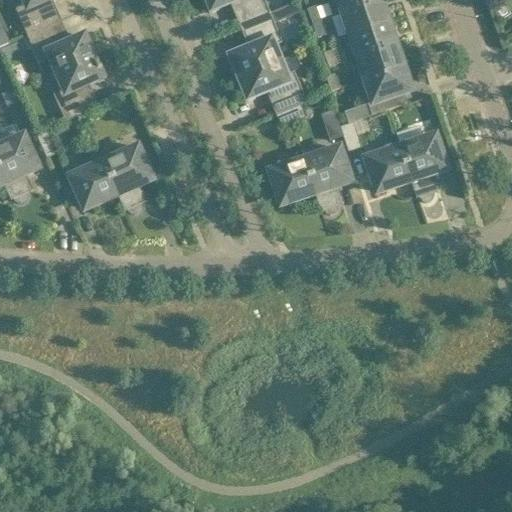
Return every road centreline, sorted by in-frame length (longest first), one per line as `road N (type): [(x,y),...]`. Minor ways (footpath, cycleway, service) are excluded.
road 1 (residential): [(224,262),(112,0)]
road 2 (residential): [(162,0),(274,261)]
road 3 (residential): [(274,261),(371,257),(511,232)]
road 4 (residential): [(0,255),(224,262)]
